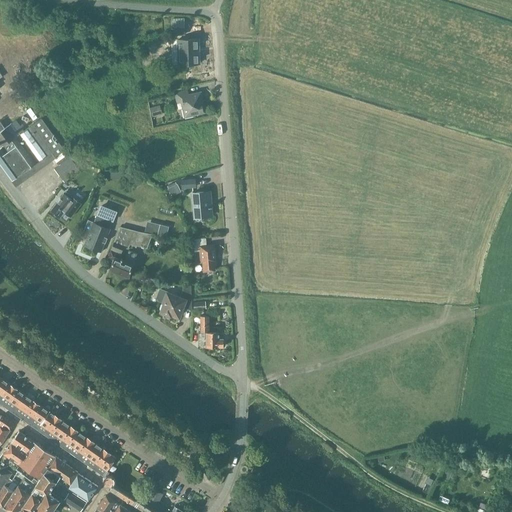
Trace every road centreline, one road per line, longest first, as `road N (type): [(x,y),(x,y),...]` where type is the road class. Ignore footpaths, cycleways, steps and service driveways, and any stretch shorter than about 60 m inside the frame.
road 1 (unclassified): [(243,374),(217,21),(210,14)]
road 2 (unclassified): [(0,173),(73,266),(225,373),(243,374)]
road 3 (residential): [(222,496),(0,354)]
road 4 (track): [(446,511),(376,478),(258,388)]
road 5 (unclassified): [(210,14),(74,0)]
